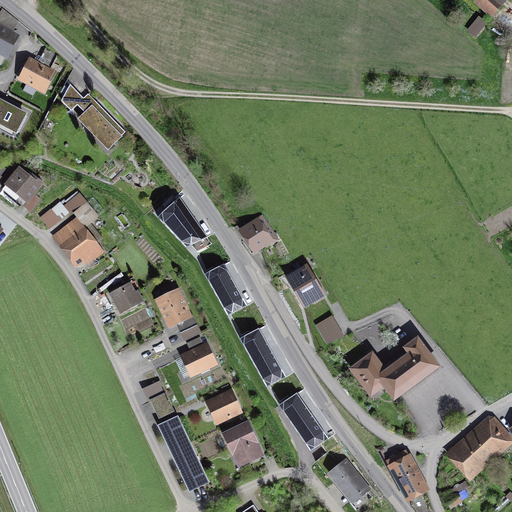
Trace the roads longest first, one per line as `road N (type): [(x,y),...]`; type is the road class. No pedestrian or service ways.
road 1 (track): [(511,110),(171,90),(131,68),(80,10),(22,10)]
road 2 (residential): [(188,511),(81,290),(47,244),(0,205)]
road 3 (residential): [(9,0),(168,156),(247,268)]
road 4 (residential): [(247,268),(334,419),(406,511)]
road 5 (unclassified): [(434,445),(398,441),(372,426),(330,383),(266,283),(247,268)]
road 6 (unknown): [(353,327),(402,311),(456,379),(495,407)]
road 7 (residential): [(343,511),(319,482),(290,472),(188,511)]
